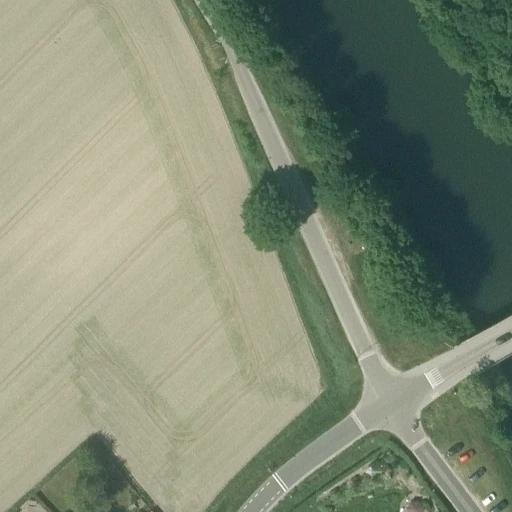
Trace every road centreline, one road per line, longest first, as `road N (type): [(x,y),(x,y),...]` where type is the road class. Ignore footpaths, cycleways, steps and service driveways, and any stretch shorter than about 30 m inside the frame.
road 1 (unclassified): [(393,401),(209,0)]
road 2 (unclassified): [(250,511),(305,461),(393,401)]
road 3 (unclassified): [(393,401),(511,329)]
road 4 (unclassified): [(470,511),(393,401)]
